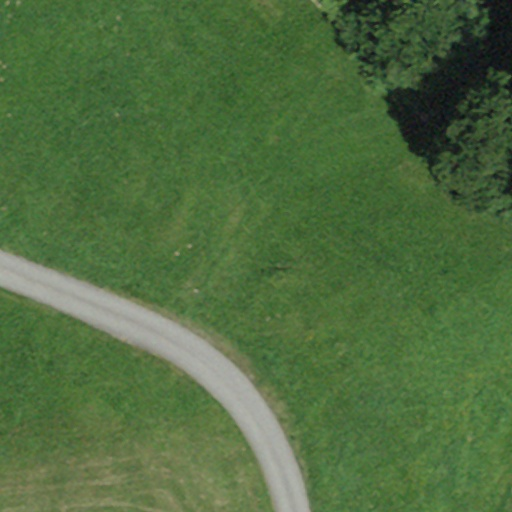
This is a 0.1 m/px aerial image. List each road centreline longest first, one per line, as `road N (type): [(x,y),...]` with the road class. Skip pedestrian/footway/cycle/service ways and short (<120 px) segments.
road 1 (track): [(0,268),(142,325),(201,362),(242,403),(282,472),(292,511)]
road 2 (track): [(511,192),(333,0)]
